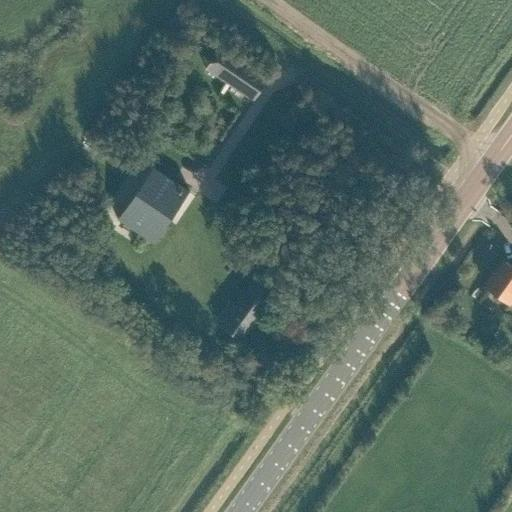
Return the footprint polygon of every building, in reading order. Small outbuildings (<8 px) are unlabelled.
[(205,69),(252,100),(266,78),(220,47),(205,69)] [(118,217),(117,219),(153,243),(154,242),(153,241),(186,191),(188,192),(189,190),(153,166),(152,167),(155,169),(121,219),(118,217)] [(14,194),(8,202),(19,211),(26,203),(14,194)] [(511,266),(506,262),(496,276),(494,274),(488,283),(489,284),(486,288),(507,303),(511,295),(511,266)] [(263,266),(220,325),(241,341),(284,282),(263,266)]
